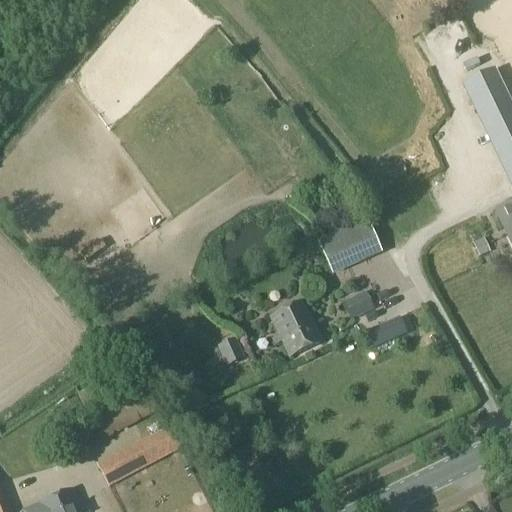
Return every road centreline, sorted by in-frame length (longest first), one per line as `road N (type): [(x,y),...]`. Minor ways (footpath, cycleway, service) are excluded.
road 1 (track): [(411,257),(348,171),(196,0)]
road 2 (secondary): [(362,511),(511,439)]
